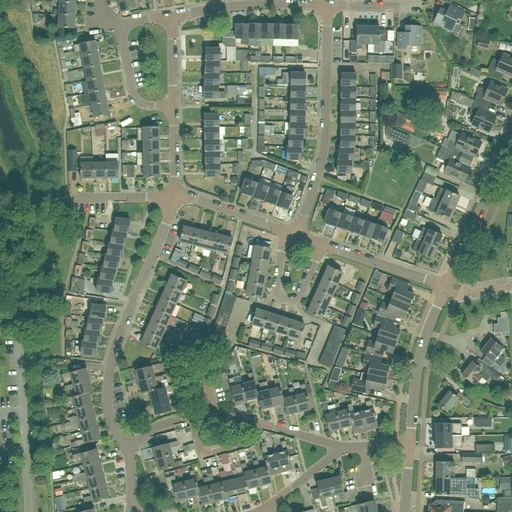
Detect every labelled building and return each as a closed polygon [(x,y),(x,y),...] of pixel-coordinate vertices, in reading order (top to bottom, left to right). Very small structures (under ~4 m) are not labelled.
[(133,0),(122,0),(117,1),(121,13),(136,9),(133,0)] [(58,16),(74,17),(75,4),(59,4),(58,16)] [(464,13),(449,6),(446,13),(440,10),(432,26),(433,26),(434,24),(450,32),(449,34),(450,34),(455,24),(458,26),(464,13)] [(73,30),(74,17),(58,16),(58,29),(73,30)] [(471,18),(469,27),(477,29),(479,20),(471,18)] [(240,45),(248,45),(248,25),(248,26),(236,26),(235,40),(240,40),(240,45)] [(261,25),(248,25),(248,45),(248,46),(256,47),(256,43),(260,43),(260,40),(261,25)] [(273,26),(261,25),(260,40),(273,40),(273,26)] [(273,40),(285,40),(285,26),(273,26),(273,40)] [(298,26),(285,26),(285,40),(298,40),(298,26)] [(423,28),(406,27),(405,34),(398,34),(397,50),(405,50),(405,46),(422,47),(420,46),(421,28),(423,28)] [(368,45),(368,28),(357,28),(356,42),(350,41),(350,53),(356,54),(356,50),(362,50),(362,45),(368,45)] [(379,28),(368,28),(368,45),(373,45),(373,54),(385,54),(385,42),(379,42),(379,28)] [(66,48),(64,42),(57,43),(60,58),(64,58),(63,49),(66,48)] [(81,58),(97,55),(95,43),(79,46),(80,52),(77,53),(78,57),(81,57),(81,58)] [(480,44),(480,53),(490,53),(491,45),(480,44)] [(205,50),(205,62),(219,62),(220,62),(219,50),(205,50)] [(247,61),(247,51),(235,51),(235,62),(241,61),(247,61)] [(83,70),(99,67),(97,55),(81,58),(83,70)] [(511,72),(511,59),(502,55),(499,62),(492,59),(486,74),(500,81),(503,73),(510,76),(511,72)] [(219,75),(219,62),(205,62),(204,62),(205,74),(218,75),(219,75)] [(401,65),(391,65),(391,79),(402,79),(401,65)] [(86,82),(101,80),(99,67),(83,70),(86,82)] [(218,87),(218,75),(205,74),(204,75),(204,86),(217,87),(218,87)] [(277,86),(291,86),(305,86),(305,74),(291,74),(282,74),(282,81),(277,81),(277,86)] [(341,74),(341,87),(355,87),(356,75),(341,74)] [(104,92),(101,80),(86,82),(88,95),(104,92)] [(474,101),(488,107),(491,102),(498,106),(505,90),(490,83),(486,91),(480,88),(474,101)] [(218,93),(217,87),(204,86),(203,86),(204,99),(218,99),(225,98),(224,92),(218,93)] [(240,95),(240,86),(228,87),(229,95),(240,95)] [(251,104),(251,86),(245,86),(245,96),(237,96),(237,104),(251,104)] [(290,99),(305,99),(305,86),(291,86),(290,99)] [(341,87),(341,99),(355,99),(355,87),(341,87)] [(90,107),(106,104),(104,92),(88,95),(90,107)] [(304,111),(305,99),(290,99),(290,111),(304,111)] [(355,112),(355,99),(341,99),(340,111),(355,112)] [(488,107),(474,101),(468,115),(475,118),(471,125),(486,132),(493,116),(486,113),(488,107)] [(106,104),(90,107),(92,119),(108,116),(106,104)] [(304,124),(304,111),(290,111),(290,124),(304,124)] [(340,124),(355,124),(355,112),(340,111),(340,124)] [(204,115),(204,128),(218,127),(218,115),(204,115)] [(290,136),(304,136),(304,124),(290,124),(285,123),(285,135),(290,135),(290,136)] [(340,136),(355,136),(355,124),(340,124),(340,136)] [(204,128),(204,140),(219,140),(219,136),(224,136),(224,128),(218,128),(218,127),(204,128)] [(142,128),(142,141),(158,141),(158,128),(142,128)] [(440,149),(459,157),(462,151),(475,157),(481,143),(460,134),(456,144),(451,141),(446,151),(440,149)] [(304,137),(304,136),(290,136),(288,136),(288,148),(302,148),(303,137),(304,137)] [(340,136),(340,148),(353,149),(353,148),(354,149),(355,136),(340,136)] [(205,152),(219,152),(219,140),(204,140),(205,152)] [(143,154),(159,153),(158,141),(142,141),(143,154)] [(302,148),(288,148),(287,148),(287,161),(301,161),(301,149),(302,149),(302,148)] [(338,148),(338,161),(351,161),(353,161),(353,149),(340,148),(338,148)] [(459,157),(440,149),(436,158),(448,163),(443,173),(463,182),(470,168),(457,162),(459,157)] [(77,172),(77,150),(68,150),(69,172),(77,172)] [(205,165),(219,165),(219,152),(205,152),(205,165)] [(143,166),(159,166),(159,153),(143,154),(143,166)] [(351,161),(338,161),(337,161),(336,173),(351,174),(351,161)] [(275,166),(266,162),(264,167),(273,171),(275,166)] [(105,180),(105,163),(92,164),(93,180),(105,180)] [(118,163),(105,163),(105,180),(118,180),(118,163)] [(93,180),(92,164),(80,164),(80,180),(93,180)] [(220,177),(219,165),(205,165),(205,177),(220,177)] [(134,178),(133,166),(122,167),(122,176),(127,176),(127,178),(134,178)] [(159,166),(143,166),(143,179),(160,179),(159,166)] [(287,170),(277,166),(275,172),(285,175),(287,170)] [(298,174),(289,171),(287,176),(296,180),(298,174)] [(436,179),(425,174),(421,181),(432,186),(436,179)] [(240,193),(252,197),(257,184),(245,180),(240,193)] [(269,188),(257,184),(252,197),(264,202),(269,188)] [(275,206),(280,193),(269,188),(264,202),(275,206)] [(334,192),(326,189),(321,205),(327,207),(329,199),(332,200),(334,192)] [(435,200),(454,209),(459,197),(440,189),(435,200)] [(348,195),(338,192),(336,198),(346,201),(348,195)] [(292,197),(280,193),(275,206),(287,211),(292,197)] [(359,200),(350,196),(347,201),(357,205),(359,200)] [(454,209),(435,200),(432,199),(427,211),(449,220),(454,209)] [(371,203),(362,200),(359,205),(369,209),(371,203)] [(383,207),(374,203),(371,209),(380,213),(383,207)] [(335,227),(340,215),(334,212),(335,209),(330,207),(329,210),(328,210),(323,223),(335,228),(335,227)] [(394,211),(385,207),(383,213),(392,216),(394,211)] [(416,216),(406,211),(403,217),(414,222),(416,216)] [(340,215),(335,227),(347,232),(347,231),(352,218),(352,219),(341,214),(340,215)] [(352,218),(347,231),(358,236),(359,235),(364,222),(364,221),(364,223),(358,220),(359,217),(354,215),(353,218),(352,218)] [(114,232),(126,234),(128,234),(130,221),(115,220),(114,232)] [(376,226),(364,222),(359,235),(370,240),(371,238),(376,226)] [(376,226),(371,238),(382,243),(388,230),(376,225),(376,226)] [(192,245),(195,231),(183,228),(180,242),(192,245)] [(418,239),(437,248),(442,236),(423,228),(421,233),(418,239)] [(404,234),(397,230),(392,242),(398,245),(404,234)] [(208,234),(195,231),(192,245),(204,248),(208,234)] [(125,246),(126,234),(114,232),(112,232),(110,244),(123,246),(125,246)] [(220,237),(208,234),(204,248),(216,251),(220,237)] [(220,237),(216,251),(228,255),(232,240),(220,237)] [(437,248),(418,239),(412,251),(431,259),(437,248)] [(256,241),(255,247),(269,250),(270,244),(256,241)] [(108,244),(107,256),(119,258),(121,258),(123,246),(110,244),(108,244)] [(243,247),(236,245),(234,255),(241,257),(243,247)] [(253,259),(268,262),(270,250),(269,250),(255,247),(253,259)] [(118,270),(119,258),(107,256),(105,256),(103,268),(115,270),(118,270)] [(240,259),(234,258),(231,268),(238,269),(240,259)] [(251,272),(265,274),(268,262),(253,259),(251,272)] [(188,264),(179,260),(176,266),(185,270),(188,264)] [(199,269),(190,265),(188,271),(197,275),(199,269)] [(328,267),(323,279),(336,285),(342,274),(345,275),(347,269),(337,265),(334,270),(328,267)] [(100,280),(112,282),(114,282),(115,270),(103,268),(101,267),(100,280)] [(211,274),(201,270),(199,276),(208,280),(211,274)] [(237,271),(231,270),(229,280),(235,281),(237,271)] [(248,284),(263,287),(265,274),(251,272),(248,284)] [(222,279),(214,275),(211,281),(220,285),(222,279)] [(172,276),(167,287),(181,293),(186,282),(172,276)] [(111,294),(112,282),(100,280),(98,279),(96,292),(111,294)] [(317,290),(331,297),(336,285),(323,279),(317,290)] [(391,299),(409,307),(414,295),(401,290),(403,284),(392,279),(388,290),(394,293),(391,299)] [(234,284),(228,282),(226,292),(232,294),(234,284)] [(366,284),(359,282),(356,291),(362,294),(366,284)] [(261,299),(263,287),(248,284),(246,296),(261,299)] [(167,287),(161,299),(175,305),(181,293),(167,287)] [(331,297),(317,290),(312,302),(326,308),(331,297)] [(350,303),(357,305),(361,296),(354,293),(350,303)] [(161,299),(156,310),(170,316),(175,305),(161,299)] [(382,303),(377,315),(388,319),(391,313),(404,319),(409,307),(391,299),(388,306),(382,303)] [(321,319),(326,308),(312,302),(307,313),(321,319)] [(369,313),(371,304),(364,303),(362,311),(369,313)] [(356,308),(350,305),(346,314),(352,317),(356,308)] [(90,319),(102,320),(105,320),(106,307),(92,306),(91,318),(90,319)] [(156,310),(151,321),(165,328),(170,316),(156,310)] [(263,329),(268,314),(256,310),(251,325),(263,329)] [(197,314),(194,322),(204,325),(207,318),(197,314)] [(280,318),(268,314),(263,329),(275,332),(280,318)] [(386,326),(388,319),(377,315),(373,328),(379,330),(377,337),(396,342),(399,330),(386,326)] [(351,318),(346,316),(342,326),(347,328),(351,318)] [(87,331),(99,332),(101,332),(102,320),(90,319),(91,318),(88,318),(87,330),(87,331)] [(275,332),(287,336),(292,322),(280,318),(275,332)] [(507,333),(507,318),(497,319),(498,325),(494,325),(494,334),(507,333)] [(160,339),(165,328),(151,321),(146,333),(160,339)] [(292,322),(287,336),(299,340),(304,326),(292,322)] [(343,336),(346,331),(335,327),(333,332),(343,336)] [(84,343),(96,344),(98,344),(99,332),(87,331),(87,330),(85,330),(84,342),(84,343)] [(341,342),(343,336),(333,332),(331,337),(341,342)] [(155,351),(160,339),(146,333),(141,344),(155,351)] [(339,347),(341,342),(331,337),(328,343),(339,347)] [(392,354),(396,342),(377,337),(375,344),(368,341),(365,354),(376,357),(378,350),(392,354)] [(260,343),(250,340),(248,347),(258,349),(260,343)] [(504,350),(490,340),(480,352),(485,357),(481,361),(489,368),(504,350)] [(84,343),(84,342),(82,342),(81,355),(95,356),(96,344),(84,343)] [(337,353),(339,347),(328,343),(326,348),(337,353)] [(272,346),(262,344),(260,350),(270,352),(272,346)] [(284,350),(274,347),(273,353),(282,356),(284,350)] [(324,353),(334,358),(337,353),(326,348),(324,353)] [(237,365),(234,350),(225,366),(225,368),(237,365)] [(295,353),(285,350),(284,356),(294,359),(295,353)] [(260,359),(259,353),(250,356),(252,362),(260,359)] [(332,363),(334,358),(324,353),(322,359),(332,363)] [(369,368),(367,375),(386,379),(389,367),(375,364),(376,357),(365,354),(362,367),(369,368)] [(322,359),(319,364),(330,369),(332,363),(322,359)] [(342,360),(340,367),(348,370),(351,363),(342,360)] [(482,371),(472,363),(462,375),(470,382),(475,386),(480,380),(475,376),(477,373),(486,380),(489,377),(495,382),(499,377),(485,366),(482,371)] [(155,379),(154,378),(153,371),(161,369),(160,365),(135,371),(138,383),(155,379)] [(71,378),(73,385),(90,381),(87,369),(61,375),(63,380),(71,378)] [(242,385),(246,402),(258,399),(259,399),(257,393),(252,373),(248,375),(250,383),(242,385)] [(386,379),(367,375),(362,374),(360,381),(353,380),(351,391),(368,394),(370,389),(383,391),(386,379)] [(138,383),(141,395),(149,393),(157,391),(157,390),(163,388),(161,381),(164,381),(163,376),(154,378),(155,379),(138,383)] [(246,402),(242,385),(235,387),(233,378),(228,380),(234,405),(246,402)] [(272,407),(284,404),(285,404),(284,399),(279,379),(274,380),(276,388),(269,390),(268,390),(272,407)] [(74,389),(75,396),(76,397),(89,394),(93,393),(90,381),(73,385),(64,387),(66,392),(74,389)] [(261,410),(272,407),(268,390),(269,390),(267,382),(262,383),(264,391),(257,393),(259,399),(258,399),(261,410)] [(295,397),(299,413),(311,410),(305,385),(300,386),(302,395),(295,397)] [(149,393),(152,404),(168,400),(166,393),(175,391),(174,386),(163,388),(157,390),(157,391),(149,393)] [(285,404),(284,404),(287,416),(299,413),(295,397),(293,388),(288,389),(290,398),(284,399),(285,404)] [(455,397),(449,392),(438,405),(446,412),(457,399),(467,407),(470,402),(459,393),(455,397)] [(73,402),(75,408),(92,404),(89,394),(76,397),(75,396),(63,399),(65,404),(73,402)] [(168,400),(152,404),(155,416),(180,410),(179,405),(170,408),(168,400)] [(323,407),(329,433),(341,430),(336,413),(334,404),(327,406),(326,402),(321,403),(323,407)] [(341,430),(352,427),(348,410),(341,411),(339,403),(334,404),(336,413),(341,430)] [(95,416),(92,404),(75,408),(77,416),(69,418),(70,423),(95,416)] [(354,434),(366,431),(361,412),(350,415),(349,412),(353,410),(352,405),(347,406),(348,410),(352,427),(354,434)] [(361,412),(366,431),(378,428),(373,409),(361,412)] [(98,427),(95,416),(70,423),(71,427),(80,425),(81,432),(98,427)] [(435,436),(461,436),(468,436),(468,428),(461,428),(461,424),(435,424),(435,436)] [(98,427),(81,432),(83,440),(75,442),(76,447),(101,440),(98,427)] [(461,448),(461,436),(435,436),(435,448),(461,448)] [(283,453),(277,455),(282,473),(293,470),(292,464),(297,463),(291,441),(285,443),(285,442),(280,443),(283,453)] [(156,461),(173,456),(171,449),(179,447),(178,442),(153,449),(156,461)] [(82,459),(84,466),(100,461),(97,450),(72,456),(74,461),(82,459)] [(270,476),(282,473),(277,455),(265,458),(267,468),(268,468),(270,476)] [(173,456),(156,461),(159,472),(184,466),(183,461),(174,464),(173,456)] [(200,456),(184,459),(186,466),(201,462),(200,456)] [(103,473),(100,461),(84,466),(86,473),(77,475),(78,480),(103,473)] [(268,468),(267,468),(261,469),(259,461),(253,462),(255,471),(256,471),(260,487),(272,484),(270,476),(268,468)] [(436,462),(435,479),(453,479),(474,479),(475,470),(466,469),(466,478),(454,478),(454,463),(436,462)] [(245,478),(248,490),(260,487),(256,471),(255,471),(248,473),(246,464),(241,466),(244,478),(245,478)] [(214,503),(225,500),(221,484),(215,485),(213,477),(211,469),(205,470),(207,478),(208,478),(214,503)] [(188,499),(200,496),(199,489),(194,471),(190,472),(192,481),(184,483),(188,499)] [(235,471),(231,472),(237,497),(249,494),(248,490),(245,478),(244,478),(238,479),(235,471)] [(221,484),(225,500),(237,497),(231,472),(227,473),(229,482),(221,484)] [(90,489),(106,485),(103,473),(78,480),(80,484),(88,482),(90,489)] [(188,499),(184,483),(177,484),(175,476),(170,477),(176,502),(188,499)] [(340,477),(328,480),(332,497),(339,495),(341,503),(350,501),(348,493),(344,494),(340,477)] [(503,490),(511,489),(511,477),(502,478),(503,490)] [(202,506),(214,503),(208,478),(207,478),(203,479),(205,488),(199,489),(200,496),(202,506)] [(435,479),(435,494),(449,495),(466,495),(470,499),(478,499),(478,489),(474,489),(474,479),(453,479),(435,479)] [(332,497),(328,480),(316,483),(322,508),(327,507),(325,498),(332,497)] [(109,497),(106,485),(90,489),(92,496),(83,498),(85,503),(109,497)] [(62,496),(54,498),(57,511),(65,509),(62,496)] [(376,511),(374,501),(349,507),(350,511),(351,511),(359,510),(359,511),(376,511)]
